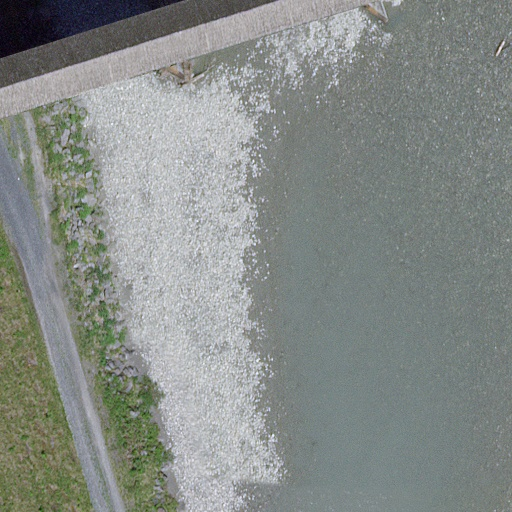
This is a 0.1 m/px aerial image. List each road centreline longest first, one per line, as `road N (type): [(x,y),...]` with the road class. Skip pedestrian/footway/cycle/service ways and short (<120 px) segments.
road 1 (track): [(53,326),(42,192),(0,45)]
road 2 (track): [(53,326),(106,511)]
road 3 (track): [(0,180),(53,326)]
